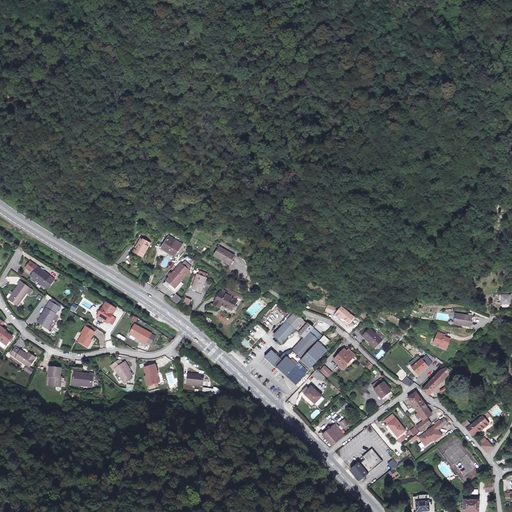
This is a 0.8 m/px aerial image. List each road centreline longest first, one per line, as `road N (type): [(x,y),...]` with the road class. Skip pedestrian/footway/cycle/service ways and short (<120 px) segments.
road 1 (secondary): [(0,205),(187,327)]
road 2 (residential): [(0,302),(23,333),(70,356),(156,355),(187,327)]
road 3 (residential): [(245,275),(297,310),(330,321),(410,390)]
road 4 (secondary): [(187,327),(325,457)]
